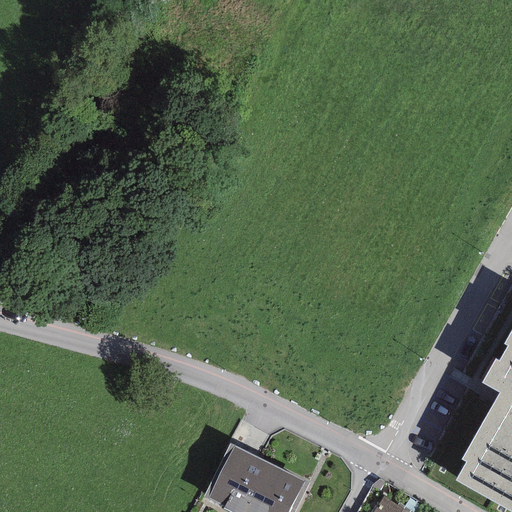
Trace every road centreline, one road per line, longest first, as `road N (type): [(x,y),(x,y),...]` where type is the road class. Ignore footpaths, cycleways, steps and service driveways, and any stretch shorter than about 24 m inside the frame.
road 1 (residential): [(0,324),(154,361),(236,392),(377,472)]
road 2 (residential): [(377,472),(511,234)]
